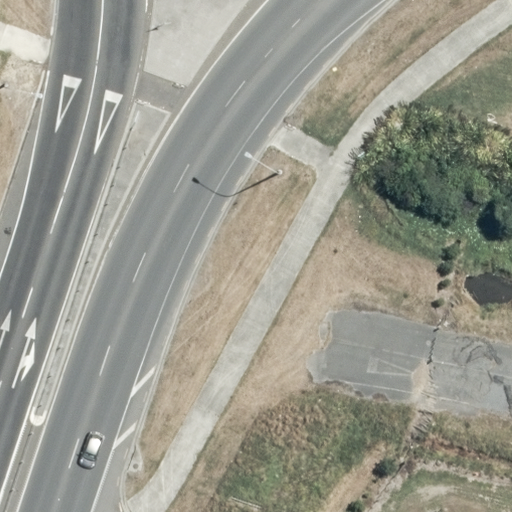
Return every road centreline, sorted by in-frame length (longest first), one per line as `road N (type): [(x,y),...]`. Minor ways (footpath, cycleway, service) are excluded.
road 1 (trunk): [(313,0),(219,116),(169,196),(131,277),(52,511)]
road 2 (trunk): [(0,376),(72,158),(93,64),(97,0)]
